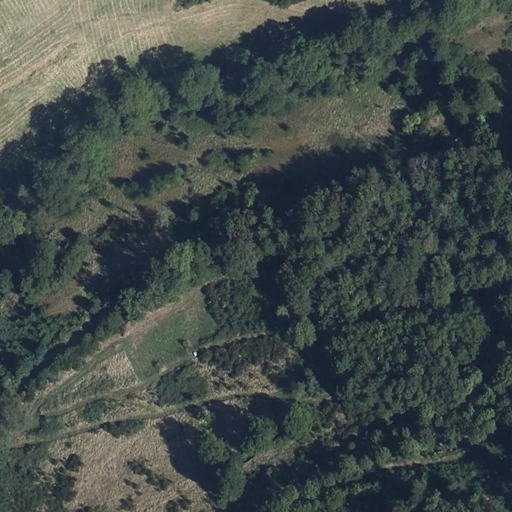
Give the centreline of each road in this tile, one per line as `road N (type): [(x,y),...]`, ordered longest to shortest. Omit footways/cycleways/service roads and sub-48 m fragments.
road 1 (unclassified): [(0,415),(49,356),(154,265),(259,224),(405,147)]
road 2 (track): [(67,0),(71,19),(168,12),(206,32),(237,36),(367,0)]
